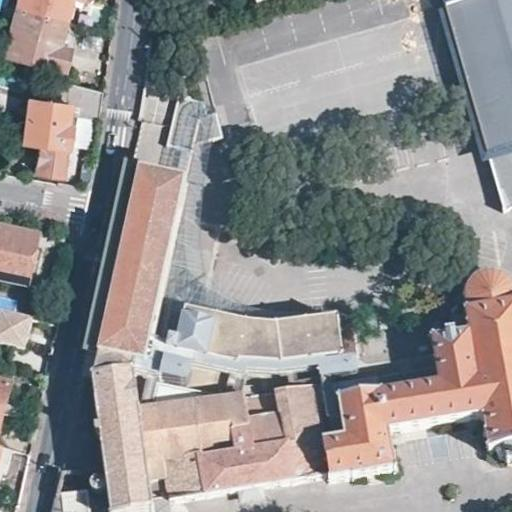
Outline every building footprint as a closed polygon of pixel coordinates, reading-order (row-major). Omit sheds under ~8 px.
[(18,0),(16,9),(61,21),(66,0),(18,0)] [(511,0),(441,0),(501,214),(511,208),(511,0)] [(61,21),(16,9),(5,50),(62,66),(66,50),(54,47),(61,21)] [(30,77),(62,83),(63,78),(31,70),(30,77)] [(62,83),(30,77),(19,138),(35,141),(30,172),(54,177),(60,145),(62,146),(66,123),(62,122),(65,105),(59,104),(62,83)] [(181,100),(162,173),(187,180),(198,139),(211,143),(220,111),(181,100)] [(186,186),(126,172),(124,182),(85,361),(82,375),(60,481),(78,480),(78,475),(90,474),(89,471),(108,469),(111,511),(155,511),(154,497),(173,496),(173,500),(328,485),(328,489),(395,483),(391,438),(484,429),(486,453),(495,454),(496,456),(498,459),(500,460),(504,460),(505,467),(511,466),(511,281),(509,279),(506,277),(499,275),(491,275),(483,277),(477,281),(472,287),(469,293),(469,298),(469,316),(452,317),(452,323),(447,323),(448,339),(433,340),(436,375),(330,385),(322,385),(141,403),(138,378),(138,375),(145,374),(148,360),(186,186)] [(219,228),(186,186),(148,360),(174,366),(174,364),(177,355),(186,313),(189,297),(203,300),(219,228)] [(0,281),(26,288),(38,238),(0,228),(0,281)] [(320,373),(319,364),(279,369),(240,366),(239,369),(177,355),(174,364),(247,381),(248,376),(281,378),(320,373)] [(174,366),(148,360),(145,374),(138,375),(138,378),(188,389),(190,386),(192,380),(193,376),(193,373),(192,370),(174,366)] [(357,363),(356,362),(327,365),(329,382),(358,378),(359,375),(359,370),(357,363)] [(327,363),(319,364),(320,373),(322,385),(330,385),(329,382),(327,365),(327,363)] [(0,422),(10,386),(0,383),(0,422)] [(0,472),(4,474),(10,452),(1,450),(2,447),(0,446),(0,472)] [(93,511),(92,496),(79,496),(79,488),(59,489),(54,511),(93,511)] [(154,497),(155,511),(174,511),(173,500),(173,496),(154,497)]
